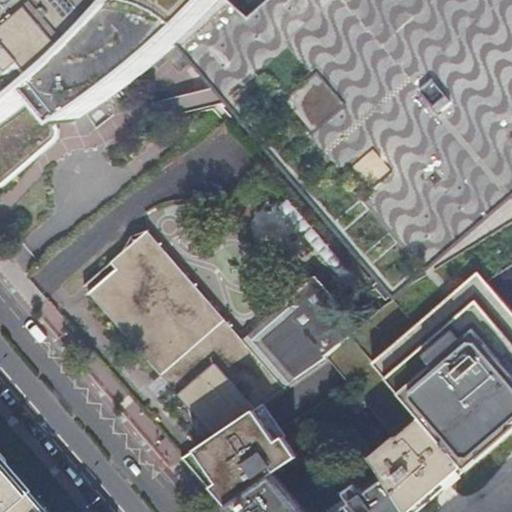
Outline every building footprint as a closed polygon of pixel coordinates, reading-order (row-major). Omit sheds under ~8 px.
[(0,0),(0,119),(9,113),(32,95),(54,122),(60,129),(77,118),(119,89),(145,68),(164,53),(172,43),(206,10),(215,0),(0,0)] [(511,0),(215,0),(206,10),(172,43),(164,53),(202,99),(222,123),(381,309),(420,279),(511,222),(511,0)] [(0,183),(47,140),(47,134),(45,130),(54,122),(32,95),(9,113),(0,119),(0,183)] [(187,201),(186,217),(202,218),(204,202),(187,201)] [(156,396),(202,445),(257,407),(283,390),(286,388),(284,386),(332,350),(362,325),(315,270),(291,290),(284,282),(272,291),(280,301),(242,335),(147,226),(130,232),(124,247),(111,258),(116,265),(89,289),(171,382),(156,396)] [(511,246),(479,267),(488,277),(511,263),(511,246)] [(361,409),(373,402),(386,423),(409,404),(463,466),(466,470),(511,430),(511,304),(488,277),(479,267),(404,313),(401,309),(340,350),(365,390),(354,397),(361,409)] [(395,437),(367,455),(379,473),(403,511),(410,511),(463,466),(409,404),(386,423),(395,437)] [(261,414),(257,407),(202,445),(206,451),(223,480),(213,488),(228,506),(273,475),(297,458),(286,439),(279,442),(261,414)] [(33,511),(0,473),(0,511),(33,511)] [(403,511),(379,473),(359,487),(354,481),(342,490),(346,496),(329,508),(331,511),(403,511)] [(303,511),(273,475),(228,506),(232,511),(303,511)]
